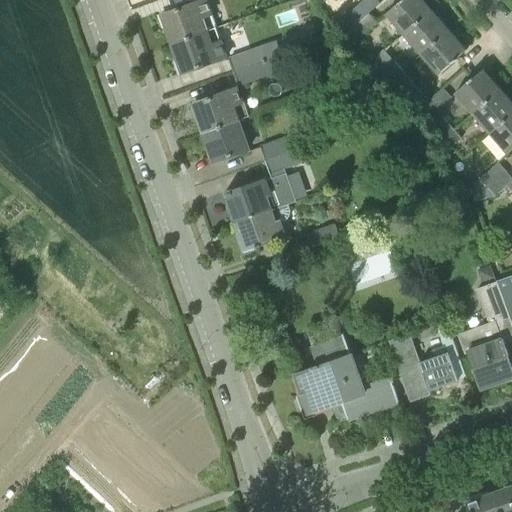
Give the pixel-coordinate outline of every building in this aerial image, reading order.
[(173,44),(209,30),(216,27),(212,16),(214,15),(208,0),(203,0),(172,11),(172,14),(163,17),(173,44)] [(402,0),(386,14),(404,35),(432,10),(423,0),(402,0)] [(342,21),(350,30),(369,13),(361,4),(342,21)] [(404,35),(420,55),(449,30),(432,10),(404,35)] [(350,30),(358,39),(377,22),(369,13),(350,30)] [(192,69),(219,60),(209,30),(173,44),(182,70),(191,67),(192,69)] [(420,55),(438,76),(467,50),(449,30),(420,55)] [(229,59),(234,72),(282,54),(277,40),(230,57),(230,59),(229,59)] [(239,84),(240,86),(287,69),(282,54),(234,72),(238,84),(239,84)] [(394,81),(404,72),(394,60),(384,69),(386,71),(394,81)] [(454,94),(472,114),(501,89),(484,69),(454,94)] [(394,81),(404,91),(413,82),(404,72),(394,81)] [(429,100),(426,102),(435,112),(452,97),(444,87),(429,100)] [(205,132),(241,120),(250,116),(244,100),(243,101),(239,88),(203,100),(204,103),(195,106),(205,132)] [(472,114),(490,134),(511,114),(511,101),(501,89),(472,114)] [(511,114),(490,134),(508,154),(511,150),(511,114)] [(445,119),(435,128),(443,137),(453,128),(445,119)] [(224,158),(251,149),(241,120),(205,132),(214,159),(223,156),(224,158)] [(452,147),(462,138),(453,128),(443,137),(452,147)] [(265,161),(289,152),(298,149),(293,134),(260,146),(265,161)] [(270,175),(294,166),(289,152),(265,161),(270,175)] [(499,162),(480,179),(468,188),(473,195),(488,188),(507,171),(499,162)] [(494,195),(496,197),(507,187),(511,182),(511,177),(507,171),(488,188),(473,195),(475,201),(494,195)] [(237,222),(276,208),(272,196),(273,195),(267,178),(225,192),(227,197),(228,196),(237,222)] [(246,249),(287,235),(281,219),(280,220),(276,208),(237,222),(236,223),(246,249)] [(302,252),(341,238),(336,225),(298,238),(302,252)] [(511,365),(503,339),(511,335),(511,324),(504,302),(497,281),(477,288),(488,323),(457,334),(460,343),(465,341),(468,349),(482,389),(511,378),(511,365)] [(410,334),(389,341),(403,380),(414,377),(420,394),(458,381),(448,352),(421,362),(410,334)] [(399,402),(391,377),(389,377),(365,385),(353,352),(351,353),(344,335),(311,347),(318,367),(296,374),(303,393),(308,391),(316,412),(334,405),(341,421),(348,419),(348,420),(399,402)] [(511,511),(511,485),(492,493),(499,511),(511,511)] [(470,511),(499,511),(492,493),(467,502),(470,511)]
